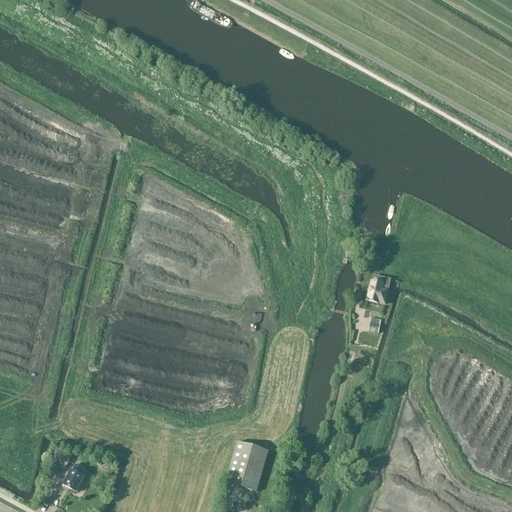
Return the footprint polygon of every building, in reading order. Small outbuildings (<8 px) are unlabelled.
[(381,286),(371,283),(366,302),(366,303),(383,307),(387,292),(379,290),(381,286)] [(379,326),(369,324),(367,333),(377,335),(379,326)] [(256,494),(267,453),(236,444),(224,485),(256,494)] [(71,458),(58,450),(52,461),(64,469),(71,458)] [(74,494),(82,479),(78,477),(82,470),(74,466),(71,473),(69,472),(61,487),(74,494)] [(127,476),(118,497),(127,501),(129,496),(136,499),(143,483),(127,476)]
